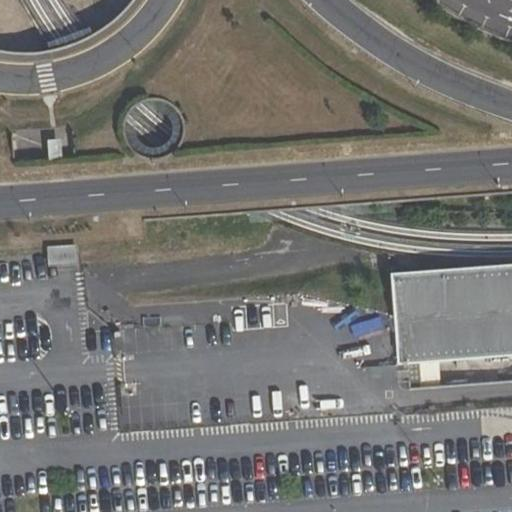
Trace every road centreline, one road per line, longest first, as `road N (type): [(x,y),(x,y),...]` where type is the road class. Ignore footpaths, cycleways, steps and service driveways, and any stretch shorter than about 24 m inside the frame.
road 1 (secondary): [(511,162),(0,201)]
road 2 (secondary): [(511,108),(418,71),(314,0)]
road 3 (secondary): [(0,83),(87,75),(125,54),(171,0)]
road 4 (unknown): [(50,298),(80,286),(242,267)]
